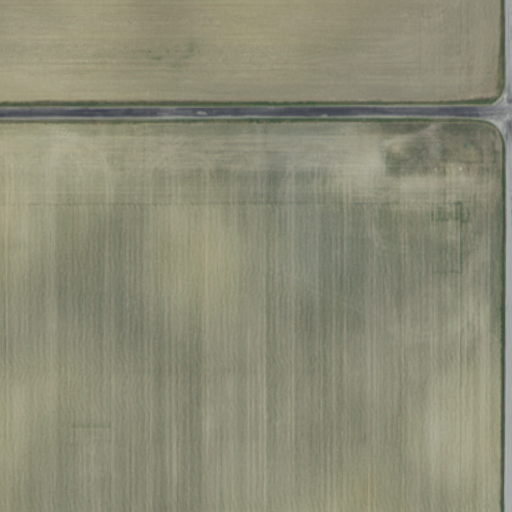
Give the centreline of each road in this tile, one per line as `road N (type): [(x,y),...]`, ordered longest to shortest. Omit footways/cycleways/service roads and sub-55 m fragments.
road 1 (residential): [(508,511),(509,0)]
road 2 (residential): [(0,113),(511,113)]
